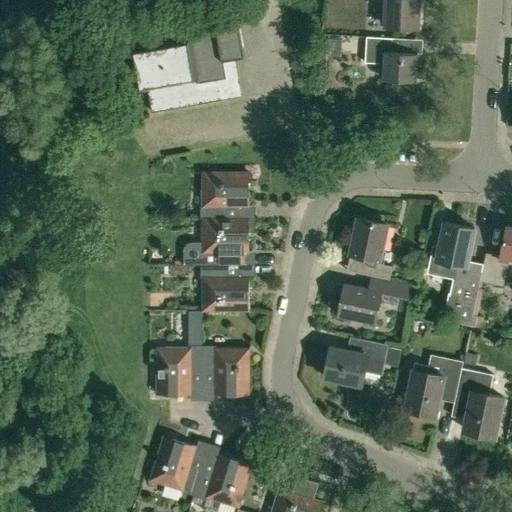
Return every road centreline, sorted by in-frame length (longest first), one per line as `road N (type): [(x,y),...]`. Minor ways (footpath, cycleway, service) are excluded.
road 1 (track): [(72,30),(70,128),(27,511)]
road 2 (residential): [(329,192),(314,213),(281,357),(290,407)]
road 3 (residential): [(329,192),(298,147),(272,0)]
road 4 (residential): [(483,182),(491,0)]
road 5 (residential): [(483,182),(369,176),(329,192)]
road 6 (residential): [(290,407),(325,438),(414,472)]
road 7 (residential): [(170,414),(268,415),(290,407)]
